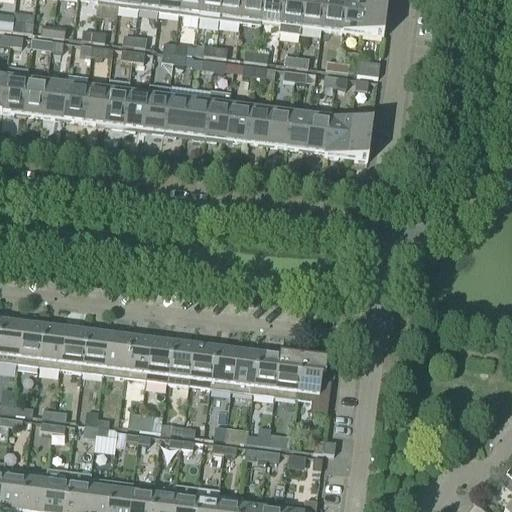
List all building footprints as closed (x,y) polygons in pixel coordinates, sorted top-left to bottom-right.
[(96,10),(117,12),(118,0),(98,0),(97,6),(96,10)] [(118,0),(117,12),(137,15),(139,0),(118,0)] [(139,0),(137,15),(158,17),(159,0),(139,0)] [(159,0),(158,17),(178,20),(180,0),(159,0)] [(180,0),(178,20),(198,23),(200,0),(180,0)] [(200,0),(198,23),(218,25),(221,0),(200,0)] [(221,0),(218,25),(239,28),(242,0),(221,0)] [(260,30),(260,27),(259,27),(262,0),(242,0),(239,28),(260,30)] [(262,0),(259,27),(260,27),(280,29),(283,0),(262,0)] [(299,39),(300,32),(304,0),(283,0),(280,29),(279,37),(299,39)] [(304,0),(300,32),(320,34),(325,0),(323,0),(304,0)] [(320,34),(341,37),(345,3),(343,3),(325,0),(320,34)] [(341,37),(361,40),(366,2),(351,0),(343,0),(343,3),(345,3),(341,37)] [(366,2),(361,40),(382,42),(387,4),(366,2)] [(0,32),(0,35),(11,37),(12,27),(1,26),(0,32)] [(12,27),(11,37),(23,38),(24,28),(12,27)] [(40,41),(52,42),(53,32),(41,31),(40,41)] [(53,32),(52,42),(63,44),(64,34),(53,32)] [(81,46),(92,47),(93,37),(82,36),(81,46)] [(93,37),(92,47),(104,49),(105,39),(93,37)] [(0,50),(9,52),(11,41),(0,40),(0,50)] [(11,41),(9,52),(21,53),(22,43),(11,41)] [(121,51),(133,52),(134,42),(123,41),(121,51)] [(134,42),(133,52),(144,54),(146,44),(134,42)] [(38,55),(50,57),(51,47),(40,45),(38,55)] [(51,47),(50,57),(61,58),(63,48),(51,47)] [(163,49),(161,58),(173,60),(174,50),(163,49)] [(79,60),(90,62),(91,52),(80,50),(79,60)] [(174,50),(173,60),(185,61),(186,52),(174,50)] [(202,61),(214,63),(215,53),(203,51),(202,61)] [(91,52),(90,62),(111,64),(112,54),(91,52)] [(215,53),(214,63),(225,64),(226,54),(215,53)] [(120,65),(131,67),(132,57),(121,55),(120,65)] [(243,66),(254,68),(256,58),(244,56),(243,66)] [(132,57),(131,67),(143,68),(144,58),(132,57)] [(160,68),(172,69),(173,60),(161,58),(160,68)] [(256,58),(254,68),(266,69),(267,59),(256,58)] [(173,60),(172,69),(183,71),(185,61),(173,60)] [(284,71),(295,73),(296,63),(285,61),(284,71)] [(296,63),(295,73),(307,74),(308,64),(296,63)] [(200,76),(212,77),(213,67),(202,66),(200,76)] [(324,76),(335,78),(337,68),(325,66),(324,76)] [(357,66),(356,80),(377,83),(379,69),(357,66)] [(213,67),(212,77),(223,79),(225,69),(213,67)] [(337,68),(335,78),(347,79),(348,69),(337,68)] [(241,81),(252,82),(254,72),(242,71),(241,81)] [(254,72),(252,82),(264,84),(265,74),(254,72)] [(1,117),(21,119),(26,85),(27,76),(7,73),(6,79),(1,117)] [(282,86),(293,87),(295,77),(283,76),(282,86)] [(295,77),(293,87),(305,89),(306,79),(295,77)] [(322,91),(334,92),(335,82),(323,81),(322,91)] [(335,82),(334,92),(345,94),(346,84),(335,82)] [(21,119),(41,122),(46,88),(26,85),(21,119)] [(367,86),(355,85),(354,95),(366,97),(367,86)] [(110,134),(122,136),(127,98),(128,88),(108,86),(107,95),(102,129),(110,130),(110,134)] [(41,122),(62,124),(66,90),(46,88),(41,122)] [(62,124),(82,127),(86,93),(66,90),(62,124)] [(82,127),(102,129),(107,95),(86,93),(82,127)] [(216,144),(224,145),(228,111),(230,99),(209,96),(208,108),(203,146),(215,148),(216,144)] [(135,134),(143,135),(147,100),(127,98),(122,136),(135,137),(135,134)] [(150,139),(163,141),(167,103),(147,100),(143,135),(151,136),(150,139)] [(176,139),(183,140),(188,106),(167,103),(163,141),(175,142),(176,139)] [(191,144),(203,146),(208,108),(188,106),(183,140),(191,141),(191,144)] [(224,145),(244,147),(248,113),(228,111),(224,145)] [(244,147),(265,150),(269,116),(248,113),(244,147)] [(265,150),(285,153),(289,118),(269,116),(265,150)] [(285,153),(305,155),(309,121),(289,118),(285,153)] [(305,155),(324,157),(325,158),(330,124),(309,121),(305,155)] [(323,161),(345,164),(350,126),(330,124),(325,158),(324,157),(323,161)] [(350,126),(345,164),(366,166),(371,129),(350,126)] [(0,328),(0,367),(16,370),(22,329),(0,327),(0,328)] [(16,370),(38,373),(43,332),(22,329),(16,370)] [(38,373),(59,375),(65,335),(43,332),(38,373)] [(59,375),(81,378),(86,337),(65,335),(59,375)] [(81,378),(102,381),(107,340),(86,337),(81,378)] [(102,381),(124,383),(129,343),(107,340),(102,381)] [(124,383),(145,386),(150,345),(129,343),(124,383)] [(145,386),(167,389),(172,348),(150,345),(145,386)] [(167,389),(188,391),(193,351),(172,348),(167,389)] [(188,391),(209,394),(215,354),(193,351),(188,391)] [(209,394),(231,397),(236,356),(215,354),(209,394)] [(231,397),(252,400),(257,359),(236,356),(231,397)] [(252,400),(273,402),(279,362),(278,361),(257,359),(252,400)] [(273,402),(295,405),(300,365),(299,365),(299,363),(278,360),(278,361),(279,362),(273,402)] [(300,365),(295,405),(310,407),(309,419),(326,421),(330,387),(320,386),(320,380),(324,380),(326,366),(302,363),(301,365),(300,365)] [(0,418),(10,420),(11,412),(0,410),(0,418)] [(11,412),(10,420),(31,422),(32,414),(11,412)] [(41,424),(53,425),(54,417),(42,416),(41,424)] [(54,417),(53,425),(65,427),(66,419),(54,417)] [(140,420),(139,428),(138,436),(150,437),(152,422),(140,420)] [(0,430),(8,432),(10,424),(0,422),(0,430)] [(84,423),(83,431),(95,433),(96,425),(84,423)] [(10,424),(8,432),(20,434),(21,426),(10,424)] [(96,425),(95,433),(107,434),(108,426),(96,425)] [(126,434),(138,436),(139,428),(127,426),(126,434)] [(39,436),(51,438),(52,430),(40,428),(39,436)] [(52,430),(51,438),(63,439),(64,431),(52,430)] [(82,439),(82,443),(94,444),(94,440),(95,433),(83,431),(82,439)] [(169,439),(181,441),(182,433),(170,432),(169,439)] [(224,446),(226,434),(214,432),(212,445),(223,446),(224,446)] [(95,433),(94,440),(95,440),(106,442),(107,435),(107,434),(95,433)] [(182,433),(181,441),(193,442),(194,435),(182,433)] [(267,452),(268,444),(269,434),(257,433),(255,450),(267,452)] [(238,435),(226,434),(224,446),(236,448),(237,440),(238,435)] [(93,457),(114,460),(115,443),(116,438),(113,436),(107,435),(106,442),(95,440),(93,457)] [(125,447),(136,448),(137,440),(126,439),(125,447)] [(137,440),(136,448),(148,450),(149,442),(137,440)] [(168,452),(179,454),(180,446),(169,444),(168,452)] [(268,444),(267,452),(279,453),(280,445),(268,444)] [(321,459),(323,447),(323,446),(314,445),(312,458),(321,459)] [(180,446),(179,454),(191,455),(192,447),(180,446)] [(323,447),(321,459),(333,460),(334,448),(323,447)] [(211,458),(222,459),(223,451),(212,450),(211,458)] [(223,451),(222,459),(234,461),(235,452),(223,451)] [(254,463),(266,464),(267,456),(255,455),(254,463)] [(267,456),(266,464),(277,466),(278,458),(267,456)] [(311,475),(320,477),(321,464),(312,463),(311,475)] [(0,498),(0,511),(20,511),(24,484),(25,477),(2,474),(1,481),(2,481),(0,498)] [(42,511),(64,511),(68,477),(47,474),(46,479),(42,511)] [(20,511),(42,511),(46,479),(25,477),(24,484),(20,511)] [(64,511),(85,511),(89,484),(90,480),(68,477),(64,511)] [(85,511),(107,511),(111,487),(89,484),(85,511)] [(128,511),(131,490),(131,489),(111,487),(107,511),(128,511)] [(128,511),(150,511),(152,500),(153,500),(154,493),(131,490),(128,511)] [(150,511),(172,511),(174,503),(175,495),(154,493),(153,500),(152,500),(150,511)] [(194,511),(216,511),(218,501),(218,496),(197,493),(195,505),(194,511)] [(216,511),(237,511),(238,511),(237,511),(238,504),(218,501),(216,511)] [(172,511),(194,511),(195,505),(174,503),(172,511)] [(237,511),(259,511),(260,506),(238,503),(238,504),(237,511),(238,511),(237,511)] [(281,509),(280,511),(315,511),(316,505),(303,503),(302,511),(281,509)]
